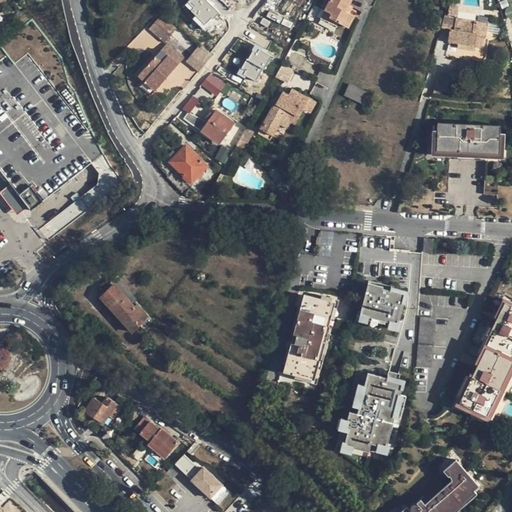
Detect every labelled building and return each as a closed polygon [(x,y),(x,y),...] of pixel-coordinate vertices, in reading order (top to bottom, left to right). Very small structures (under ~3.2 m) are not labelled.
[(189,0),(183,7),(204,28),(219,13),(206,0),(189,0)] [(329,20),(338,25),(348,30),(354,18),(349,15),(345,13),(349,6),(352,0),(330,0),(324,12),(331,16),(329,20)] [(449,8),(447,17),(455,18),(457,10),(449,8)] [(335,30),(338,25),(329,20),(331,16),(324,12),(319,21),(335,30)] [(178,29),(162,15),(150,29),(165,43),(178,29)] [(447,17),(445,17),(441,30),(451,31),(451,29),(452,21),(455,21),(455,18),(447,17)] [(511,40),(511,24),(510,18),(509,18),(503,20),(510,41),(511,40)] [(489,22),(473,20),(472,23),(478,24),(477,33),(488,33),(489,22)] [(460,30),(461,27),(461,23),(455,22),(455,21),(452,21),(451,29),(460,30)] [(460,43),(466,44),(466,42),(476,44),(477,33),(478,24),(472,23),(472,28),(469,28),(461,27),(460,30),(451,29),(451,31),(449,41),(451,42),(452,40),(460,42),(460,43)] [(169,42),(162,50),(178,65),(185,57),(169,42)] [(200,45),(197,47),(186,61),(199,71),(212,54),(200,45)] [(237,73),(254,83),(272,55),(255,45),(237,73)] [(0,169),(31,210),(69,181),(79,173),(84,179),(89,176),(91,173),(93,170),(92,166),(91,163),(0,46),(0,169)] [(178,65),(162,50),(139,75),(146,81),(156,90),(178,65)] [(230,77),(234,70),(220,60),(215,65),(230,77)] [(281,64),(275,77),(288,83),(293,70),(281,64)] [(201,87),(217,96),(225,82),(208,73),(201,87)] [(452,79),(440,76),(435,92),(439,91),(449,88),(452,79)] [(152,96),(156,90),(146,81),(142,86),(152,96)] [(351,82),(348,89),(372,100),(375,93),(351,82)] [(369,105),(372,100),(348,89),(345,94),(369,105)] [(271,140),(273,136),(280,124),(288,128),(292,120),(295,115),(299,117),(304,109),(312,113),(317,103),(293,90),(290,96),(283,93),(274,108),(272,108),(259,133),(271,140)] [(188,112),(197,101),(192,97),(183,108),(188,112)] [(216,110),(214,114),(208,121),(204,119),(204,120),(189,112),(185,118),(221,144),(235,124),(216,110)] [(210,112),(204,119),(208,121),(214,114),(210,112)] [(232,139),(238,143),(240,139),(247,127),(241,123),(232,139)] [(485,194),(498,195),(501,126),(438,123),(436,192),(448,193),(450,159),(486,161),(485,194)] [(281,140),(288,128),(280,124),(273,136),(281,140)] [(254,131),(247,127),(240,139),(247,144),(254,131)] [(247,144),(240,139),(238,143),(237,145),(245,149),(247,144)] [(171,162),(176,168),(185,177),(186,180),(191,184),(198,177),(200,178),(204,174),(203,172),(208,167),(186,146),(171,162)] [(176,168),(167,177),(183,192),(191,184),(186,180),(185,177),(176,168)] [(74,187),(84,179),(79,173),(69,181),(74,187)] [(37,226),(46,238),(121,188),(112,176),(37,226)] [(318,244),(331,245),(333,232),(319,230),(318,244)] [(300,234),(278,232),(277,242),(281,243),(281,241),(299,243),(300,234)] [(433,239),(424,238),(423,252),(432,253),(433,239)] [(79,277),(73,281),(76,286),(83,282),(79,277)] [(130,303),(136,298),(120,280),(114,285),(130,303)] [(384,284),(368,281),(361,312),(399,320),(403,302),(401,302),(404,291),(383,287),(384,284)] [(134,306),(130,303),(114,285),(101,297),(132,333),(147,316),(137,304),(134,306)] [(334,303),(305,295),(294,335),(285,372),(313,379),(319,359),(321,359),(329,327),(327,326),(334,303)] [(511,356),(511,305),(505,302),(489,333),(492,335),(459,402),(487,416),(511,363),(511,359),(511,356)] [(435,318),(421,317),(417,366),(432,367),(435,318)] [(368,371),(358,411),(350,409),(345,430),(348,431),(345,441),(369,448),(371,440),(387,444),(403,380),(368,371)] [(94,398),(85,411),(104,423),(108,416),(114,420),(122,407),(107,397),(103,403),(94,398)] [(80,403),(76,408),(81,411),(85,406),(80,403)] [(422,415),(412,414),(410,428),(420,429),(422,415)] [(158,430),(143,417),(135,427),(150,439),(148,443),(165,457),(177,442),(160,428),(158,430)] [(175,463),(192,479),(200,471),(202,469),(185,452),(175,463)] [(452,480),(425,503),(421,507),(418,503),(415,503),(413,503),(412,505),(410,506),(410,508),(407,505),(399,511),(456,511),(477,493),(474,489),(479,485),(456,459),(444,470),(449,476),(450,474),(452,480)] [(203,474),(200,471),(192,479),(190,482),(200,492),(203,490),(212,499),(217,494),(215,492),(223,485),(207,469),(203,474)] [(417,502),(418,503),(421,507),(425,503),(421,498),(417,502)]
